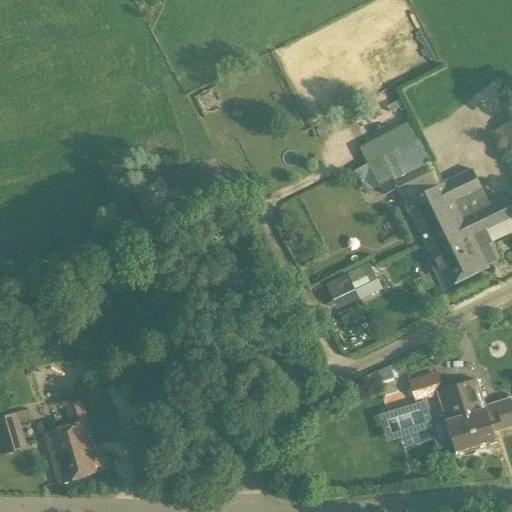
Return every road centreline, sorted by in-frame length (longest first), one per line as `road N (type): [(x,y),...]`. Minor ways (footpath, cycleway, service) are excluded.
road 1 (unclassified): [(245,511),(252,435),(267,415),(511,289)]
road 2 (unclassified): [(0,505),(215,511)]
road 3 (unclassified): [(338,511),(511,495)]
